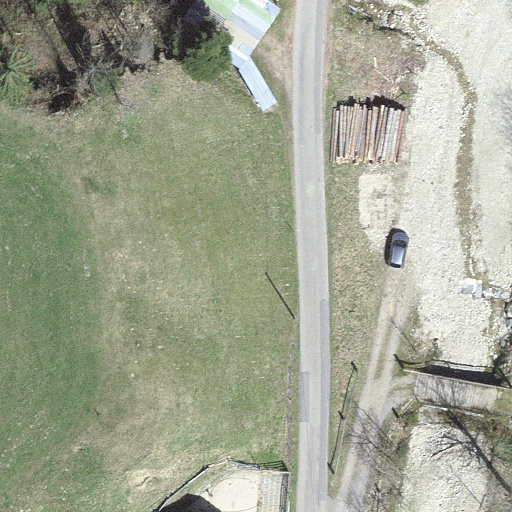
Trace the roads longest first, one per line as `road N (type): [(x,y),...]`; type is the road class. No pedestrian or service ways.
road 1 (track): [(310,511),(311,0)]
road 2 (track): [(343,511),(371,404),(387,378),(511,406)]
road 3 (track): [(387,378),(427,210)]
